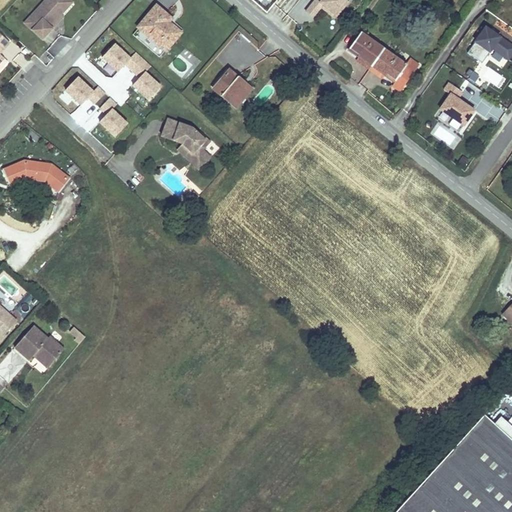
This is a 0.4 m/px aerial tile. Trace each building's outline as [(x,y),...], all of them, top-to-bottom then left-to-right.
[(73,2),(70,0),(46,0),(35,13),(42,20),(33,30),(43,39),(53,29),(50,27),(62,14),(73,2)] [(346,0),(315,0),(306,12),(312,17),(322,5),(334,15),(346,0)] [(156,7),(139,27),(165,49),(179,33),(167,22),(170,19),(156,7)] [(42,20),(35,13),(25,23),(33,30),(42,20)] [(64,16),(62,14),(50,27),(53,29),(64,16)] [(511,45),(485,27),(467,52),(482,63),(492,48),(508,59),(511,53),(511,45)] [(365,65),(377,49),(354,32),(344,47),(352,53),(351,55),(353,57),(365,65)] [(0,34),(0,62),(4,58),(0,54),(0,52),(9,43),(0,34)] [(147,67),(133,54),(129,59),(115,46),(104,58),(118,70),(123,64),(138,77),(131,86),(147,101),(160,86),(145,72),(147,67)] [(400,65),(377,49),(365,65),(379,76),(381,73),(389,78),(388,79),(389,80),(397,86),(408,71),(400,65)] [(365,65),(353,57),(351,60),(363,69),(365,65)] [(404,60),(400,65),(408,71),(412,65),(404,60)] [(378,75),(365,65),(363,69),(375,78),(378,75)] [(247,94),(250,91),(236,79),(237,77),(229,71),(213,89),(235,107),(247,94)] [(105,92),(98,86),(93,91),(77,77),(66,90),(81,103),(87,96),(95,103),(105,92)] [(251,89),(237,77),(236,79),(250,91),(251,89)] [(394,90),(397,86),(389,80),(385,85),(394,90)] [(462,92),(449,83),(444,90),(450,95),(440,109),(463,126),(474,111),(458,99),(462,92)] [(111,109),(116,103),(109,97),(99,107),(107,115),(100,122),(115,135),(126,123),(111,109)] [(99,118),(78,107),(71,118),(92,130),(99,118)] [(194,128),(169,120),(163,138),(182,145),(185,147),(182,151),(190,158),(192,155),(195,156),(202,162),(209,155),(205,151),(212,143),(200,132),(199,133),(194,128)] [(430,134),(454,149),(461,138),(437,122),(430,134)] [(202,162),(195,156),(192,155),(190,158),(182,151),(185,147),(182,145),(177,151),(199,172),(212,158),(209,155),(202,162)] [(24,162),(3,171),(9,185),(27,178),(44,180),(59,192),(69,179),(51,165),(24,162)] [(195,193),(185,204),(190,208),(199,197),(195,193)] [(511,303),(502,314),(511,324),(511,303)] [(17,321),(0,305),(0,340),(4,337),(17,321)] [(48,338),(34,325),(17,345),(31,358),(33,356),(47,368),(64,349),(57,343),(50,336),(48,338)] [(79,344),(85,334),(71,326),(65,335),(79,344)] [(55,331),(50,336),(57,343),(62,337),(55,331)] [(17,345),(14,348),(29,361),(31,358),(17,345)] [(487,411),(391,511),(511,511),(511,434),(497,420),(487,411)] [(511,420),(504,412),(497,420),(511,434),(511,420)]
